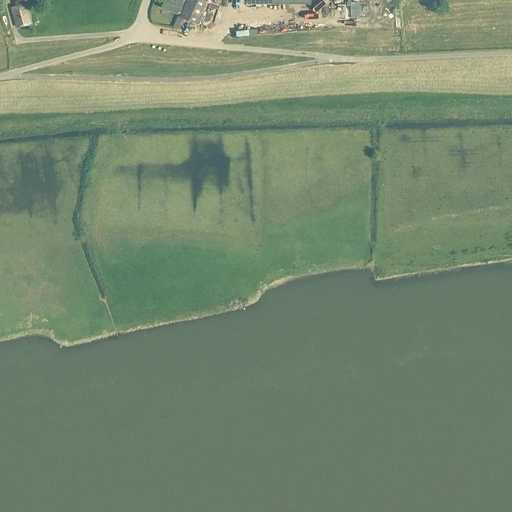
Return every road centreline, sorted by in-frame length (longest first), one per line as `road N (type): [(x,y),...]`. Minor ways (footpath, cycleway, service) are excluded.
road 1 (unclassified): [(333,57),(136,39)]
road 2 (unclassified): [(136,39),(0,76)]
